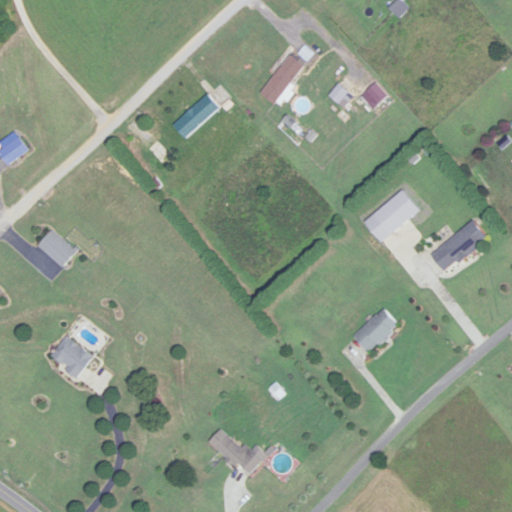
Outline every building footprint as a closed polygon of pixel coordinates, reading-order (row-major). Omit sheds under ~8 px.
[(279,106),(308,67),(293,56),(264,94),(279,106)] [(223,109),(211,95),(177,125),(189,139),(223,109)] [(2,153),(12,167),(32,151),(22,138),(2,153)] [(493,240),(478,221),(434,255),(449,273),(493,240)] [(41,246),(65,269),(79,254),(56,231),(41,246)] [(373,354),(403,328),(387,310),(357,336),(373,354)] [(54,354),(78,378),(97,360),(73,336),(54,354)] [(226,429),(214,440),(251,477),(271,457),(260,445),(251,454),(226,429)]
